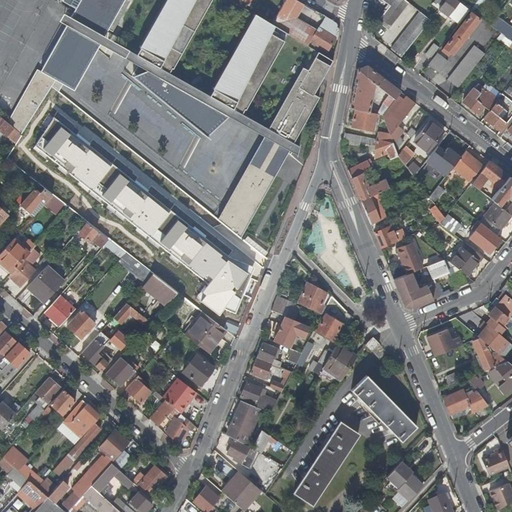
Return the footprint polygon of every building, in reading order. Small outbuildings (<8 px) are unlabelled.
[(72,18),(104,36),(105,35),(109,28),(113,30),(130,0),(81,0),(73,17),(72,18)] [(265,139),(220,221),(240,237),(241,237),(239,235),(274,173),(274,172),(287,149),(298,154),(300,145),(292,141),(317,96),(319,97),(320,96),(315,93),(331,64),(316,56),(309,69),(304,66),(303,66),(305,67),(268,132),(241,116),(243,111),(244,112),(285,41),(266,30),(271,22),(255,13),(212,90),(209,97),(170,74),(173,69),(172,69),(212,0),(165,0),(139,47),(140,47),(136,53),(129,49),(125,57),(147,70),(132,76),(206,138),(228,117),(265,139)] [(296,17),(304,4),(296,0),(285,0),(272,23),(289,34),(301,41),(302,41),(309,29),(311,26),(296,17)] [(388,29),(409,2),(405,0),(383,0),(391,5),(379,21),(388,29)] [(458,0),(457,0),(444,0),(440,7),(438,8),(459,24),(469,11),(470,9),(462,3),(458,0)] [(392,49),(402,56),(430,19),(421,12),(392,49)] [(471,12),(443,49),(450,55),(452,52),(453,54),(480,19),(471,12)] [(63,21),(68,24),(69,24),(101,42),(100,43),(125,57),(129,49),(105,35),(104,36),(72,18),(73,17),(67,14),(63,21)] [(309,29),(302,41),(309,45),(312,41),(327,50),(335,37),(338,39),(340,29),(336,22),(332,20),(325,16),(315,33),(309,29)] [(506,24),(496,16),(490,24),(501,32),(506,24)] [(266,30),(285,41),(289,34),(272,23),(271,22),(266,30)] [(39,68),(8,122),(22,133),(46,95),(51,86),(58,91),(63,82),(74,89),(100,43),(101,42),(69,24),(68,24),(42,70),(39,68)] [(439,47),(433,43),(426,53),(431,57),(439,47)] [(448,80),(458,88),(485,53),(474,45),(448,80)] [(331,64),(334,60),(319,51),(316,56),(331,64)] [(448,60),(437,52),(428,64),(439,72),(448,60)] [(384,101),(377,113),(382,114),(400,91),(367,65),(358,68),(350,107),(356,108),(369,111),(374,83),(390,96),(385,103),(384,101)] [(482,88),(497,99),(501,94),(486,83),(482,88)] [(497,99),(482,88),(477,84),(463,102),(478,113),(484,106),(489,110),(496,101),(497,99)] [(399,96),(383,117),(389,133),(390,135),(397,125),(415,102),(406,95),(403,99),(399,96)] [(503,107),(496,101),(489,110),(483,118),(500,131),(506,122),(497,114),(503,107)] [(373,130),(376,113),(369,111),(356,108),(352,125),(373,130)] [(0,131),(9,139),(15,143),(21,134),(0,115),(0,131)] [(433,128),(428,124),(416,139),(422,144),(420,146),(428,151),(444,131),(436,125),(433,128)] [(403,130),(397,125),(390,135),(392,141),(393,143),(399,136),(403,130)] [(408,134),(412,137),(416,132),(412,128),(408,134)] [(377,131),(376,138),(392,141),(390,135),(389,133),(377,131)] [(360,143),(361,142),(362,135),(344,132),(343,140),(360,143)] [(375,145),(376,138),(362,135),(361,142),(375,145)] [(462,149),(445,135),(439,144),(446,149),(442,154),(452,162),(462,149)] [(403,139),(399,136),(393,143),(395,149),(403,139)] [(98,137),(95,143),(106,150),(110,145),(98,137)] [(388,152),(390,159),(397,156),(395,149),(393,143),(392,141),(376,138),(375,145),(374,158),(388,152)] [(108,151),(106,150),(95,143),(89,139),(83,149),(102,161),(108,151)] [(411,156),(403,149),(397,156),(404,164),(411,156)] [(483,164),(465,150),(453,166),(470,180),(483,164)] [(445,160),(433,151),(425,161),(437,170),(445,160)] [(379,164),(377,160),(368,164),(367,160),(347,169),(351,177),(360,173),(364,171),(373,167),(379,164)] [(413,161),(406,166),(413,176),(420,171),(413,161)] [(495,183),(486,195),(491,199),(509,176),(489,161),(471,183),(478,189),(487,177),(495,183)] [(375,171),(373,167),(364,171),(366,175),(375,171)] [(366,188),(360,173),(351,177),(360,200),(369,196),(389,187),(385,179),(366,188)] [(511,202),(511,178),(509,176),(491,199),(495,202),(506,211),(511,202)] [(94,228),(101,219),(110,207),(73,178),(57,199),(88,223),(94,228)] [(444,189),(438,185),(435,189),(429,196),(433,202),(444,189)] [(15,201),(19,204),(20,204),(32,190),(28,187),(15,201)] [(31,209),(36,213),(52,195),(43,188),(39,193),(34,188),(32,190),(20,204),(29,212),(31,209)] [(379,219),(369,196),(360,200),(370,223),(379,219)] [(500,229),(511,215),(506,211),(495,202),(484,215),(485,216),(480,222),(481,223),(495,234),(499,228),(500,229)] [(436,221),(442,217),(433,205),(427,209),(436,221)] [(461,225),(447,214),(445,218),(440,223),(454,233),(461,225)] [(101,219),(94,228),(108,239),(115,244),(125,252),(148,270),(162,251),(138,232),(130,242),(104,222),(101,219)] [(95,243),(101,247),(108,239),(94,228),(88,223),(79,233),(94,244),(95,243)] [(489,253),(500,238),(495,234),(481,223),(469,237),(489,253)] [(390,225),(374,232),(380,247),(393,242),(397,241),(390,225)] [(29,253),(13,239),(0,253),(0,263),(11,273),(29,253)] [(396,248),(406,274),(411,272),(423,267),(412,241),(396,248)] [(461,246),(449,262),(460,270),(461,271),(466,275),(478,260),(476,258),(479,254),(465,242),(461,246)] [(111,248),(122,256),(125,252),(115,244),(111,248)] [(41,254),(34,247),(29,253),(11,273),(8,276),(20,287),(36,269),(31,265),(41,254)] [(162,251),(148,270),(152,273),(176,292),(190,273),(162,251)] [(118,261),(145,282),(152,273),(148,270),(125,252),(122,256),(118,261)] [(38,264),(44,269),(47,265),(53,258),(47,253),(38,264)] [(448,274),(460,270),(449,262),(445,258),(427,265),(432,277),(432,278),(447,271),(448,274)] [(27,287),(32,292),(38,297),(44,302),(63,280),(47,265),(44,269),(27,287)] [(424,280),(432,277),(427,265),(423,267),(411,272),(418,288),(426,285),(424,280)] [(467,280),(469,277),(466,275),(461,271),(459,274),(467,280)] [(418,288),(411,272),(406,274),(393,279),(404,304),(411,308),(440,296),(432,278),(432,277),(424,280),(426,285),(418,288)] [(141,286),(165,306),(177,293),(176,292),(152,273),(145,282),(141,286)] [(190,273),(176,292),(177,293),(183,297),(197,278),(190,273)] [(511,284),(507,280),(500,289),(502,291),(511,298),(511,284)] [(326,293),(305,283),(297,303),(319,313),(323,305),(321,304),(326,293)] [(508,316),(511,311),(511,298),(502,291),(497,297),(496,296),(491,303),(495,306),(508,316)] [(44,312),(59,326),(75,308),(60,294),(44,312)] [(295,302),(277,294),(271,309),(285,315),(288,317),(295,302)] [(147,319),(126,303),(113,317),(120,323),(129,313),(143,324),(147,319)] [(508,316),(495,306),(488,314),(491,316),(486,322),(484,320),(479,326),(483,329),(478,335),(478,336),(484,341),(496,350),(499,353),(509,341),(499,333),(504,327),(501,325),(508,316)] [(80,310),(66,325),(80,338),(94,323),(80,310)] [(185,335),(202,313),(200,311),(195,318),(191,315),(189,318),(191,320),(182,332),(185,335)] [(202,313),(185,335),(206,351),(217,336),(219,337),(225,330),(202,313)] [(342,324),(325,314),(315,331),(332,341),(342,324)] [(277,333),(273,341),(289,348),(295,333),(303,337),(309,326),(288,317),(285,315),(281,324),(277,333)] [(120,323),(113,317),(109,322),(115,328),(120,323)] [(281,324),(275,321),(271,330),(277,333),(281,324)] [(433,356),(461,344),(458,333),(450,336),(446,330),(424,339),(433,356)] [(129,340),(119,331),(110,340),(120,349),(129,340)] [(100,332),(81,353),(101,371),(112,359),(103,352),(101,354),(100,353),(99,355),(95,352),(102,346),(102,347),(109,339),(100,332)] [(0,360),(16,343),(5,333),(0,338),(0,352),(1,354),(0,355),(0,354),(0,360)] [(217,336),(206,351),(210,354),(221,339),(219,337),(217,336)] [(371,350),(379,343),(372,336),(365,344),(371,350)] [(490,353),(484,341),(478,336),(472,339),(485,369),(495,364),(507,359),(499,353),(496,350),(490,353)] [(153,340),(148,347),(155,352),(159,344),(153,340)] [(302,350),(301,353),(296,363),(301,366),(312,344),(307,341),(304,347),(302,350)] [(0,370),(2,372),(10,362),(16,367),(29,353),(17,342),(16,343),(0,360),(0,370)] [(262,342),(256,357),(271,363),(278,366),(280,362),(273,359),(274,356),(276,357),(279,350),(277,349),(277,348),(262,342)] [(322,366),(341,379),(356,356),(336,344),(330,353),(322,366)] [(288,359),(296,363),(301,353),(290,348),(287,353),(290,354),(288,359)] [(312,370),(318,373),(322,366),(330,353),(324,350),(312,370)] [(199,385),(212,368),(196,354),(182,372),(199,385)] [(119,357),(106,372),(120,385),(127,377),(129,379),(135,372),(119,357)] [(265,378),(271,363),(256,357),(250,372),(265,378)] [(504,392),(511,385),(511,363),(507,359),(495,364),(506,379),(498,385),(504,392)] [(10,362),(2,372),(8,377),(16,367),(10,362)] [(212,368),(199,385),(201,387),(215,370),(212,368)] [(444,377),(448,385),(459,380),(456,372),(444,377)] [(483,386),(474,374),(467,377),(477,390),(483,386)] [(416,426),(366,375),(350,390),(401,441),(416,426)] [(60,388),(48,378),(35,392),(40,396),(36,400),(44,407),(60,388)] [(150,392),(135,378),(125,389),(140,403),(150,392)] [(180,413),(195,392),(177,378),(163,397),(165,400),(173,407),(178,411),(180,413)] [(271,381),(269,386),(281,391),(283,386),(271,381)] [(253,405),(264,410),(269,399),(261,396),(264,389),(246,382),(240,397),(255,403),(253,405)] [(472,411),(487,404),(477,390),(465,396),(463,389),(444,397),(452,417),(465,411),(463,407),(469,404),(472,411)] [(75,401),(62,390),(49,404),(62,415),(75,401)] [(157,398),(162,403),(165,400),(163,397),(160,395),(157,398)] [(165,400),(162,403),(149,417),(157,425),(166,415),(173,407),(165,400)] [(99,417),(82,401),(63,421),(81,437),(99,417)] [(240,402),(226,434),(234,439),(241,442),(256,408),(240,402)] [(0,403),(0,427),(2,429),(14,415),(0,403)] [(28,416),(34,421),(43,411),(37,406),(28,416)] [(171,420),(178,411),(173,407),(166,415),(171,420)] [(179,445),(192,424),(185,418),(182,424),(175,418),(172,421),(165,432),(179,445)] [(358,433),(340,422),(293,493),(310,504),(358,433)] [(94,425),(68,454),(74,459),(100,431),(94,425)] [(113,460),(129,443),(115,430),(99,447),(106,454),(67,498),(71,501),(67,505),(70,508),(90,486),(110,463),(113,460)] [(234,439),(226,453),(233,456),(232,460),(234,461),(249,468),(258,452),(248,446),(241,442),(234,439)] [(13,467),(18,471),(27,461),(11,446),(2,457),(13,467)] [(488,474),(508,466),(500,446),(493,449),(495,453),(481,459),(488,474)] [(73,461),(66,455),(52,470),(59,476),(73,461)] [(0,458),(0,465),(8,473),(13,467),(2,457),(2,456),(0,458)] [(401,460),(386,475),(398,486),(396,488),(408,499),(423,483),(411,472),(413,470),(401,460)] [(85,466),(79,461),(73,468),(78,473),(85,466)] [(128,487),(132,483),(130,480),(110,463),(90,486),(97,491),(101,486),(104,489),(107,484),(105,482),(113,473),(128,487)] [(228,477),(234,471),(226,465),(221,471),(228,477)] [(138,472),(130,480),(132,483),(137,487),(140,482),(154,494),(150,499),(154,502),(157,505),(161,499),(153,492),(166,477),(154,466),(144,478),(138,472)] [(6,474),(21,487),(28,480),(18,471),(13,467),(8,473),(6,474)] [(243,511),(260,491),(239,472),(238,472),(221,492),(241,509),(243,511)] [(21,488),(39,505),(47,496),(37,487),(28,480),(21,487),(21,488)] [(53,490),(43,481),(37,487),(47,496),(53,490)] [(67,486),(61,481),(53,490),(47,496),(53,502),(67,486)] [(140,482),(137,487),(141,490),(150,499),(154,494),(140,482)] [(511,492),(508,482),(490,489),(498,509),(509,500),(511,497),(511,492)] [(102,511),(120,511),(111,504),(97,491),(90,486),(70,508),(66,511),(75,511),(88,499),(102,511)] [(218,497),(205,486),(193,501),(205,511),(209,511),(212,509),(210,507),(218,497)] [(488,490),(497,510),(498,509),(490,489),(488,490)] [(141,490),(138,493),(152,505),(154,502),(150,499),(141,490)] [(140,511),(145,511),(152,505),(138,493),(128,504),(136,511),(140,511),(141,511),(140,511)] [(428,501),(432,511),(450,511),(444,495),(428,501)] [(64,511),(53,502),(47,496),(39,505),(32,511),(64,511)] [(132,511),(117,498),(111,504),(120,511),(132,511)]
